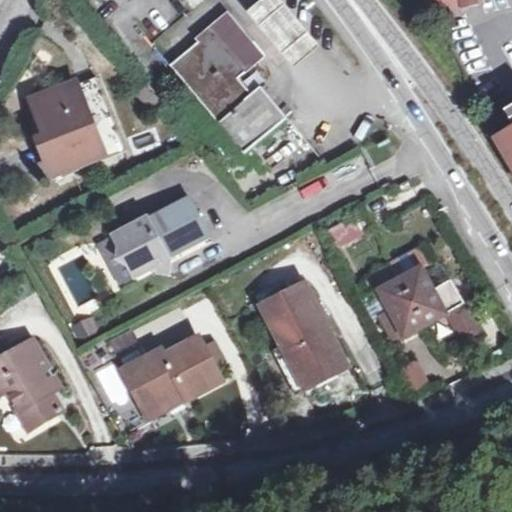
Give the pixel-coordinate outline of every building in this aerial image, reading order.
[(281,0),(263,0),(249,11),(297,68),(321,48),(281,0)] [(430,0),(434,8),(461,1),(462,4),(478,0),(477,0),(430,0)] [(261,61),(227,21),(173,66),(248,155),(289,119),(262,87),(255,94),(240,79),(261,61)] [(43,144),(56,175),(126,147),(98,78),(36,103),(51,140),(43,144)] [(51,140),(36,103),(29,106),(43,144),(51,140)] [(511,166),(511,109),(506,113),(511,122),(511,131),(497,141),(511,166)] [(114,236),(136,277),(214,236),(189,195),(114,236)] [(348,220),(324,235),(332,249),(356,235),(348,220)] [(414,254),(393,265),(425,326),(446,314),(452,316),(465,344),(482,335),(452,281),(434,290),(414,254)] [(393,265),(366,278),(374,294),(381,291),(391,311),(383,315),(396,341),(425,326),(393,265)] [(263,305),(301,381),(345,360),(306,283),(263,305)] [(381,291),(374,294),(360,301),(371,321),(383,315),(391,311),(381,291)] [(94,318),(75,324),(79,340),(99,334),(94,318)] [(163,350),(125,369),(147,411),(166,401),(171,410),(186,402),(185,399),(222,379),(215,365),(223,361),(214,343),(204,348),(200,339),(166,355),(163,350)] [(0,345),(0,397),(8,392),(20,412),(18,414),(30,432),(62,411),(46,388),(56,382),(33,343),(8,359),(0,345)] [(414,359),(392,370),(398,381),(420,371),(414,359)] [(345,360),(301,381),(306,390),(349,368),(345,360)] [(110,405),(132,396),(118,361),(97,370),(110,405)] [(427,386),(420,371),(398,381),(406,395),(427,386)] [(166,401),(147,411),(152,420),(171,410),(166,401)]
